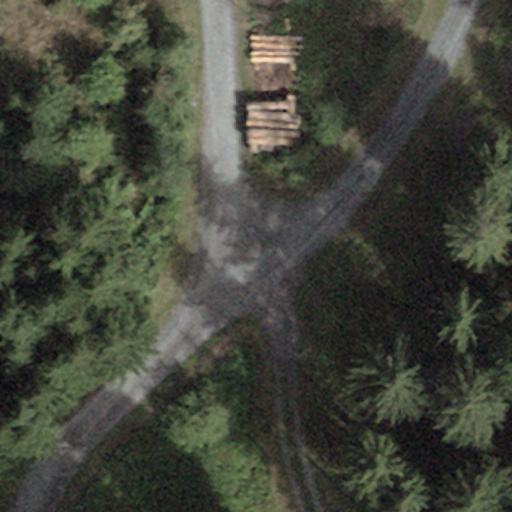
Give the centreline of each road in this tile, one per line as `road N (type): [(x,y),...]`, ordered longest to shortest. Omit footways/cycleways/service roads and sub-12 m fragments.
road 1 (track): [(243,281),(460,0)]
road 2 (track): [(243,281),(64,452),(31,511)]
road 3 (track): [(202,0),(243,281)]
road 4 (track): [(315,511),(284,345),(243,281)]
